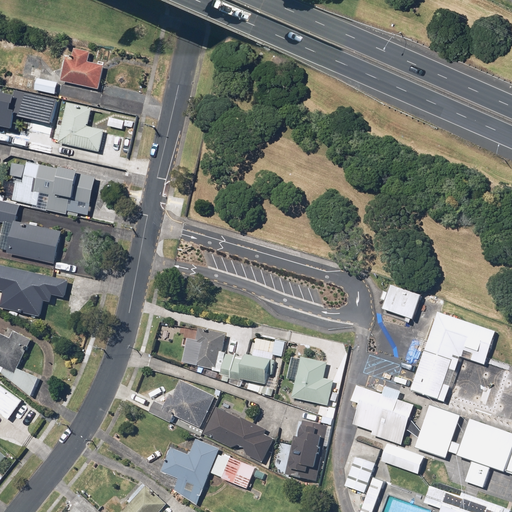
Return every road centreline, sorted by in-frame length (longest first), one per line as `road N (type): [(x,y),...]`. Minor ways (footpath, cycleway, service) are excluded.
road 1 (residential): [(197,0),(118,362),(73,444),(17,511)]
road 2 (primary): [(511,137),(196,0)]
road 3 (primary): [(265,0),(511,107)]
road 4 (unknown): [(360,315),(368,331),(336,431),(337,478),(349,511)]
